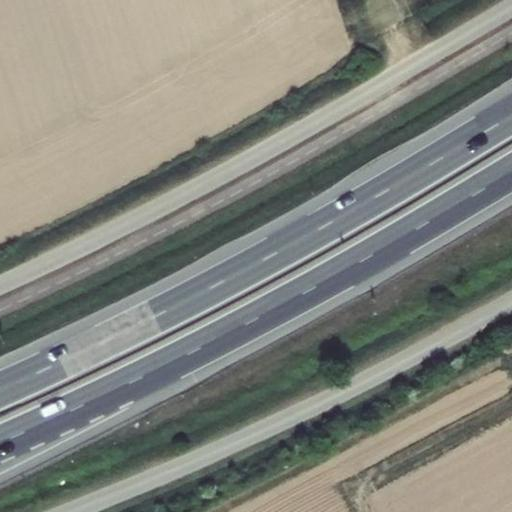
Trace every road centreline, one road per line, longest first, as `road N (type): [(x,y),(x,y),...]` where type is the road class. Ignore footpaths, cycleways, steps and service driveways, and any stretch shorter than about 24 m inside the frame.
road 1 (trunk): [(511,114),(233,276),(0,388)]
road 2 (trunk): [(0,442),(279,307),(511,170)]
